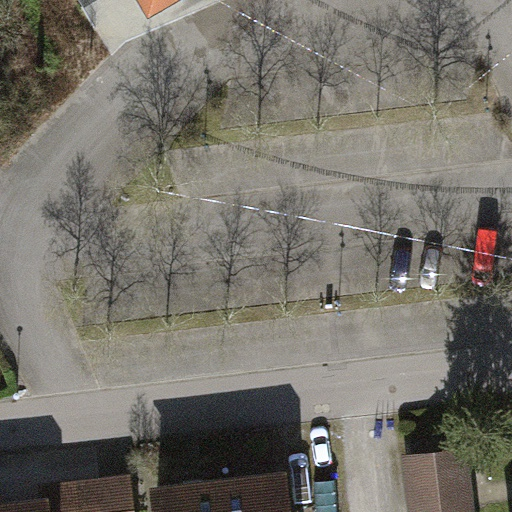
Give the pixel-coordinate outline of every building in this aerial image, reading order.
[(200,0),(141,0),(158,27),(200,0)] [(463,511),(459,456),(394,462),(399,511),(463,511)] [(122,511),(119,482),(38,490),(40,511),(122,511)] [(207,511),(276,511),(273,485),(205,493),(207,511)] [(138,511),(207,511),(205,493),(137,500),(138,511)]
